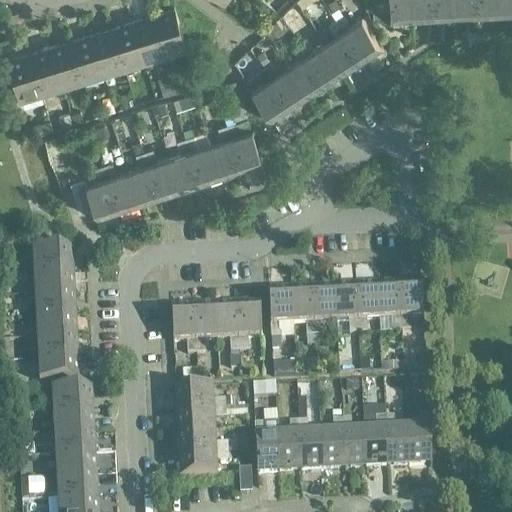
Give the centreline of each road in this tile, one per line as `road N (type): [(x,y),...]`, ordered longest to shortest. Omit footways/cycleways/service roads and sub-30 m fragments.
road 1 (residential): [(139,511),(132,286),(143,265),(148,257),(255,249),(324,214)]
road 2 (residential): [(324,214),(402,221),(397,134),(326,173)]
